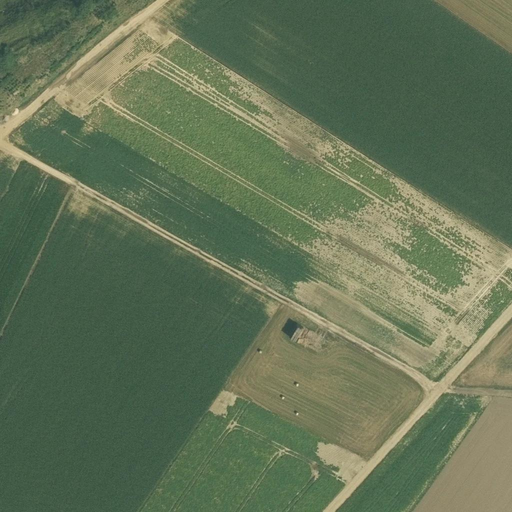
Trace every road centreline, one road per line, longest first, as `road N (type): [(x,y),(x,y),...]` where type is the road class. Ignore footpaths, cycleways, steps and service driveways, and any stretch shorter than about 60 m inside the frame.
road 1 (track): [(0,143),(426,385),(511,393)]
road 2 (track): [(165,0),(0,134)]
road 3 (track): [(325,511),(433,381)]
